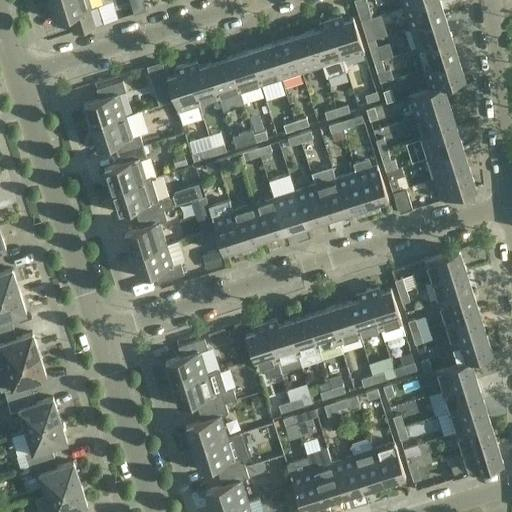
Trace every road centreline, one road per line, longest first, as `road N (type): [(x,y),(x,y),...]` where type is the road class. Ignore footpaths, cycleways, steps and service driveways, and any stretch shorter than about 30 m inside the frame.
road 1 (residential): [(97,339),(508,207)]
road 2 (residential): [(97,339),(16,80)]
road 3 (residential): [(16,80),(270,0)]
road 4 (residential): [(488,0),(508,207)]
road 5 (residential): [(152,511),(97,339)]
